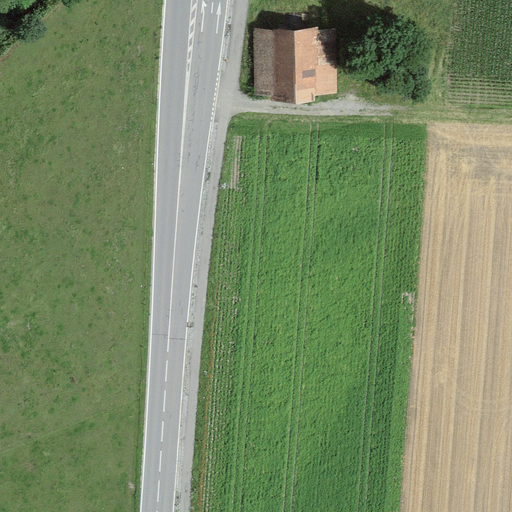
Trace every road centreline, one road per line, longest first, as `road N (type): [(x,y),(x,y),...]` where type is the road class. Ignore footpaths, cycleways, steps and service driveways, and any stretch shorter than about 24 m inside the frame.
road 1 (secondary): [(188,62),(156,511)]
road 2 (track): [(185,99),(511,118)]
